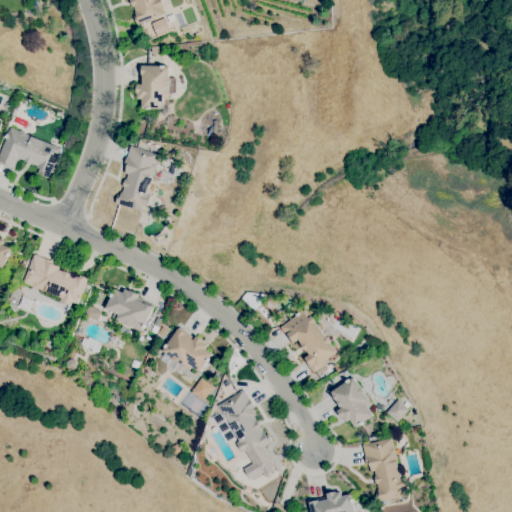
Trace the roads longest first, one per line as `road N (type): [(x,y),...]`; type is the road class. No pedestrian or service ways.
road 1 (residential): [(0,198),(148,258),(244,330),(315,449)]
road 2 (residential): [(86,0),(104,93),(64,226)]
